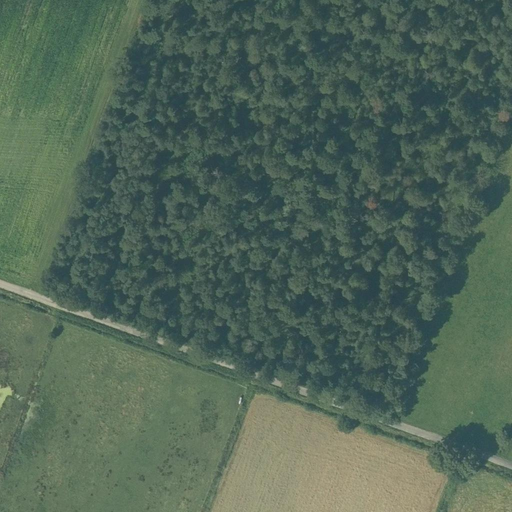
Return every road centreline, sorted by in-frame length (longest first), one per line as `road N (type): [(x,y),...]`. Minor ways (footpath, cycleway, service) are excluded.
road 1 (unclassified): [(511,466),(0,282)]
road 2 (track): [(155,339),(282,0)]
